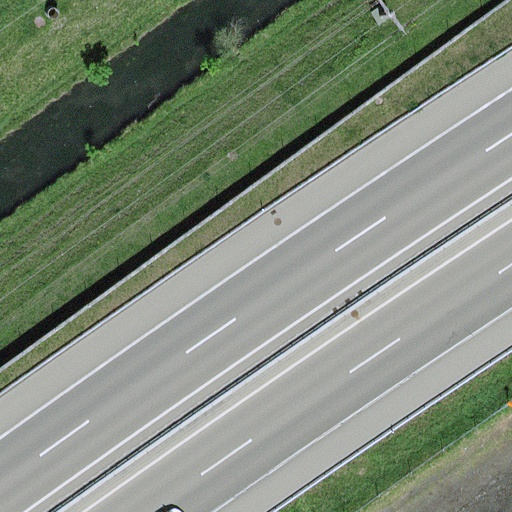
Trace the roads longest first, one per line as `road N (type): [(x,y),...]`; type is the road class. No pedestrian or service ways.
road 1 (motorway): [(511,139),(0,490)]
road 2 (motorway): [(154,511),(511,273)]
